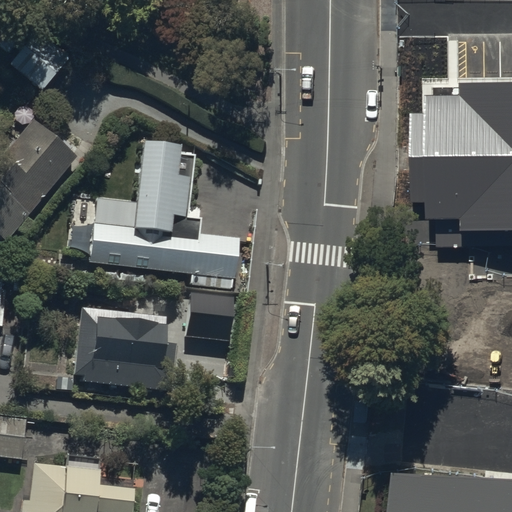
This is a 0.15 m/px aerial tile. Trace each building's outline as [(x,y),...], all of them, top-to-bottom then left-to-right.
[(511,81),(511,33),(479,32),(478,81),(511,81)] [(28,118),(0,152),(0,235),(3,238),(72,153),(28,118)] [(130,198),(93,195),(90,226),(68,224),(66,247),(87,249),(86,262),(189,272),(188,283),(228,286),(229,277),(233,277),(237,235),(197,231),(198,217),(183,216),(186,175),(174,174),(177,140),(136,136),(130,198)] [(234,298),(189,293),(185,336),(230,341),(234,298)] [(165,315),(77,305),(69,371),(81,373),(80,378),(169,389),(175,341),(162,339),(165,315)] [(22,415),(0,413),(0,456),(18,458),(22,415)] [(93,467),(28,460),(24,497),(20,496),(18,511),(128,511),(131,484),(92,481),(93,467)] [(511,511),(511,477),(391,466),(386,511),(511,511)]
